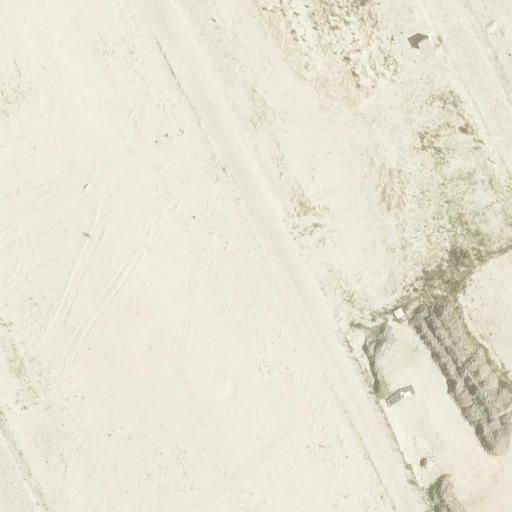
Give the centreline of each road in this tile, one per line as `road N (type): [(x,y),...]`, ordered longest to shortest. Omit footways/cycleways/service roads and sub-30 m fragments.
road 1 (residential): [(98,0),(159,129),(185,140),(378,511)]
road 2 (residential): [(439,0),(511,141)]
